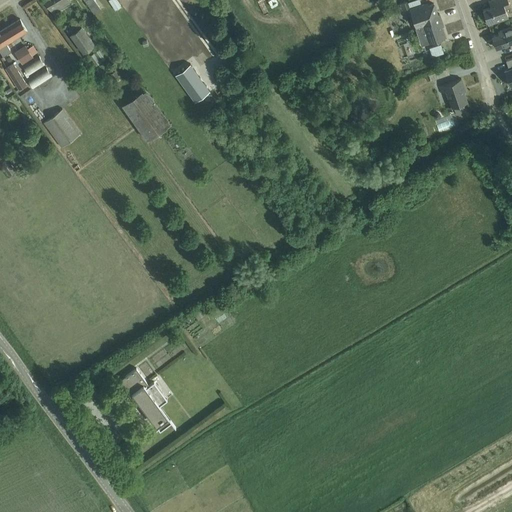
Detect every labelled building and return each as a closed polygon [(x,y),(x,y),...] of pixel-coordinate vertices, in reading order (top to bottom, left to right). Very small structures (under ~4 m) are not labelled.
[(44,0),(53,13),(71,2),(70,0),(44,0)] [(84,0),(85,0),(88,5),(89,5),(94,12),(101,8),(94,0),(84,0)] [(116,0),(109,0),(116,11),(121,7),(116,0)] [(505,7),(510,6),(508,0),(492,0),(494,6),(483,9),(489,25),(509,18),(505,7)] [(408,1),(400,4),(402,10),(410,7),(408,1)] [(424,26),(430,42),(445,37),(441,24),(443,24),(439,14),(437,14),(434,4),(428,5),(428,3),(409,10),(416,29),(424,26)] [(6,44),(27,31),(20,19),(0,31),(0,50),(3,56),(9,53),(8,50),(10,49),(6,44)] [(499,34),(492,37),(496,48),(511,42),(511,26),(498,31),(499,34)] [(88,49),(94,45),(82,27),(70,35),(85,56),(90,52),(88,49)] [(409,56),(418,52),(414,42),(405,46),(409,56)] [(27,45),(16,52),(22,62),(33,55),(27,45)] [(101,50),(89,55),(94,64),(105,59),(101,50)] [(29,75),(45,65),(39,57),(23,67),(29,75)] [(6,68),(19,89),(26,84),(13,64),(6,68)] [(190,64),(175,74),(195,101),(210,90),(190,64)] [(33,88),(52,76),(46,68),(28,80),(33,88)] [(115,71),(110,74),(115,80),(119,78),(115,71)] [(446,91),(452,107),(467,102),(463,89),(465,88),(461,78),(438,86),(440,93),(446,91)] [(170,122),(146,89),(123,106),(146,139),(170,122)] [(62,147),(80,134),(62,109),(44,122),(62,147)] [(440,132),(460,125),(456,113),(436,120),(440,132)] [(15,171),(10,163),(3,168),(9,176),(15,171)] [(18,173),(10,178),(14,183),(21,177),(18,173)] [(203,308),(195,314),(198,319),(206,314),(203,308)] [(120,380),(130,395),(132,393),(159,429),(171,421),(160,405),(168,400),(154,382),(149,385),(136,368),(120,380)]
